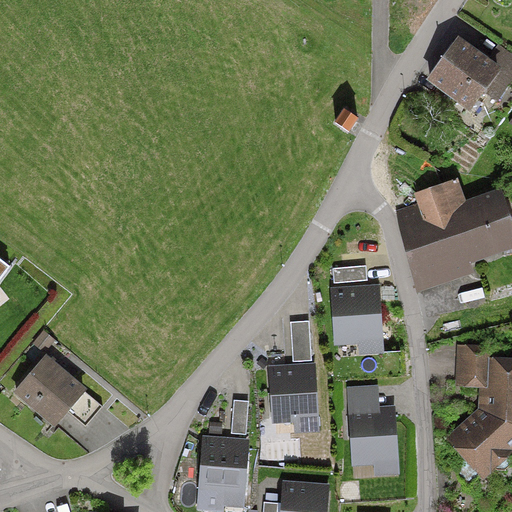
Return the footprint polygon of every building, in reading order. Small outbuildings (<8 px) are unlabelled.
[(495,72),(483,63),(486,58),(478,52),(475,57),(455,42),(452,47),(450,45),(429,74),(431,75),(428,79),(469,109),(495,72)] [(346,133),(355,120),(342,111),(333,124),(346,133)] [(419,206),(394,214),(414,288),(417,289),(414,279),(449,266),(449,265),(511,242),(511,199),(502,203),(500,198),(497,199),(498,201),(465,213),(453,180),(439,185),(440,191),(417,199),(419,206)] [(0,280),(11,267),(0,258),(0,280)] [(377,336),(374,286),(333,288),(336,338),(377,336)] [(457,382),(472,383),(482,384),(482,391),(486,395),(485,408),(451,439),(466,456),(453,468),(454,474),(455,478),(463,487),(465,487),(489,466),(494,471),(502,471),(509,465),(509,457),(504,452),(511,444),(511,365),(494,365),(495,353),(459,351),(457,382)] [(14,392),(52,425),(81,391),(43,359),(14,392)] [(310,366),(270,369),(274,415),(313,412),(310,366)] [(394,458),(390,410),(351,413),(355,461),(394,458)] [(245,442),(205,439),(200,487),(240,490),(245,442)] [(321,511),(324,487),(284,484),(281,511),(321,511)]
